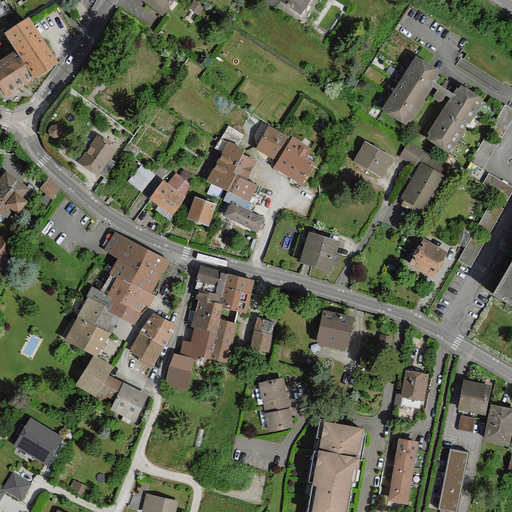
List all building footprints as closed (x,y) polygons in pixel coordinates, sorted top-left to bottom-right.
[(173,0),(145,0),(163,14),(173,0)] [(283,0),(300,11),(307,0),(283,0)] [(29,22),(9,35),(20,53),(36,78),(37,79),(58,66),(29,22)] [(36,78),(20,53),(0,65),(0,80),(9,95),(36,78)] [(440,71),(416,55),(382,107),(406,123),(432,83),(433,80),(440,71)] [(447,79),(445,80),(442,85),(433,80),(432,83),(432,86),(436,89),(433,95),(434,98),(438,101),(442,100),(445,95),(449,97),(453,96),(454,94),(449,90),(451,86),(451,82),(447,79)] [(482,99),(460,85),(454,94),(453,96),(427,137),(449,151),(482,99)] [(490,130),(502,137),(511,120),(511,108),(509,107),(505,104),(490,130)] [(215,148),(222,152),(227,142),(236,146),(243,135),(228,125),(215,148)] [(274,157),(285,137),(269,128),(258,148),(274,157)] [(471,162),(483,169),(498,144),(486,136),(471,162)] [(99,139),(82,164),(99,175),(110,159),(116,151),(99,139)] [(308,150),(292,140),(276,167),(299,181),(310,163),(303,158),(308,150)] [(240,154),(243,150),(236,146),(227,142),(222,152),(207,180),(226,190),(234,174),(231,172),(240,154)] [(365,143),(355,160),(380,174),(389,157),(365,143)] [(231,172),(234,174),(245,179),(254,161),(240,154),(231,172)] [(99,175),(105,179),(116,163),(110,159),(99,175)] [(143,166),(130,182),(141,191),(154,175),(143,166)] [(425,166),(401,204),(419,215),(443,176),(425,166)] [(176,173),(166,185),(182,197),(184,195),(193,176),(183,170),(179,176),(176,173)] [(6,172),(0,179),(0,207),(6,212),(12,205),(16,209),(24,199),(19,196),(26,187),(6,172)] [(508,200),(511,192),(511,186),(489,173),(482,185),(508,200)] [(234,174),(226,190),(227,191),(246,200),(248,201),(256,185),(245,179),(234,174)] [(42,187),(54,197),(59,188),(49,178),(42,187)] [(162,182),(151,197),(170,212),(182,197),(166,185),(162,182)] [(246,200),(227,191),(223,200),(230,203),(242,209),(246,200)] [(289,204),(296,209),(302,199),(295,195),(289,204)] [(212,205),(194,199),(188,217),(206,223),(212,205)] [(477,227),(489,234),(503,208),(491,202),(477,227)] [(261,220),(242,209),(230,203),(224,215),(255,231),(261,220)] [(126,242),(110,233),(99,251),(111,258),(118,257),(115,262),(112,261),(108,269),(105,267),(100,263),(93,259),(90,257),(86,263),(88,265),(97,270),(106,274),(112,278),(127,286),(141,293),(153,272),(155,273),(161,260),(154,257),(141,251),(126,242)] [(0,259),(14,242),(3,234),(0,238),(0,259)] [(462,262),(471,267),(485,241),(473,234),(458,260),(462,262)] [(309,235),(302,260),(308,262),(328,268),(336,243),(309,235)] [(445,253),(423,241),(411,262),(432,274),(445,253)] [(511,259),(492,294),(511,305),(511,259)] [(228,275),(201,267),(196,286),(199,287),(196,298),(199,299),(220,305),(228,275)] [(112,278),(106,274),(94,291),(131,312),(135,304),(140,307),(142,305),(147,296),(141,293),(127,286),(112,278)] [(228,275),(220,305),(224,306),(244,310),(251,280),(228,275)] [(127,320),(131,312),(94,291),(92,290),(88,297),(118,314),(127,320)] [(118,314),(88,297),(79,317),(109,331),(118,314)] [(192,326),(196,327),(216,332),(220,319),(224,306),(220,305),(199,299),(192,326)] [(349,318),(325,313),(319,343),(343,348),(349,318)] [(155,315),(142,332),(164,345),(175,326),(155,315)] [(109,331),(79,317),(67,338),(96,352),(109,331)] [(259,318),(256,330),(271,333),(273,322),(259,318)] [(216,332),(211,358),(228,361),(236,322),(220,319),(216,332)] [(184,342),(181,356),(193,358),(196,359),(197,355),(211,358),(216,332),(196,327),(192,344),(184,342)] [(256,330),(253,346),(268,349),(271,333),(256,330)] [(132,349),(154,362),(164,345),(142,332),(132,349)] [(391,338),(381,335),(379,345),(389,348),(391,338)] [(181,356),(175,354),(168,383),(186,387),(193,358),(181,356)] [(111,365),(95,356),(78,383),(95,393),(97,389),(106,374),(111,365)] [(426,376),(407,373),(403,391),(403,395),(422,399),(426,376)] [(106,374),(97,389),(116,399),(124,383),(108,375),(106,374)] [(283,378),(261,383),(266,406),(288,401),(283,378)] [(124,383),(116,399),(112,407),(134,418),(146,395),(124,383)] [(489,387),(465,383),(460,408),(483,412),(489,387)] [(403,391),(397,390),(394,404),(401,405),(403,395),(403,391)] [(288,401),(266,406),(270,429),(292,424),(288,401)] [(511,421),(511,410),(492,407),(485,439),(507,443),(511,421)] [(480,421),(458,415),(455,425),(478,430),(480,421)] [(348,511),(364,426),(325,419),(314,482),(318,483),(312,511),(348,511)] [(60,440),(30,423),(17,446),(46,463),(60,440)] [(419,443),(404,440),(394,499),(410,501),(419,443)] [(470,452),(451,448),(447,469),(466,473),(470,452)] [(466,473),(447,469),(442,489),(462,493),(466,473)] [(30,485),(13,475),(4,491),(21,501),(30,485)] [(458,511),(462,493),(442,489),(438,510),(449,511),(458,511)] [(174,511),(177,501),(148,495),(144,510),(149,511),(148,511),(174,511)]
